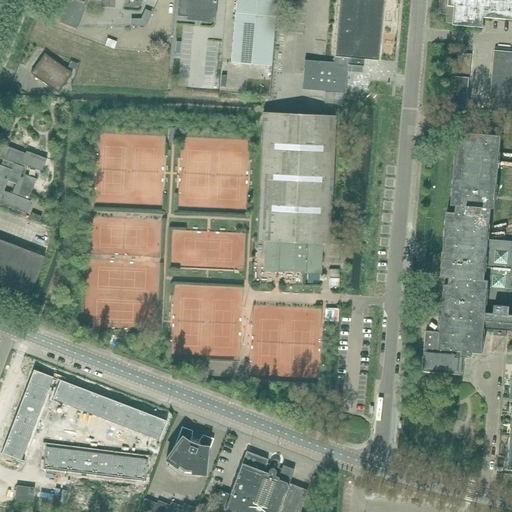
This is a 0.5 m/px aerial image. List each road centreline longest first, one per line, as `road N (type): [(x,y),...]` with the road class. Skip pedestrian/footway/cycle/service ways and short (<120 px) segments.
road 1 (unclassified): [(380,469),(418,0)]
road 2 (tertiary): [(380,469),(0,323)]
road 3 (unknown): [(55,24),(146,36),(176,0)]
road 4 (tertiary): [(511,502),(380,469)]
